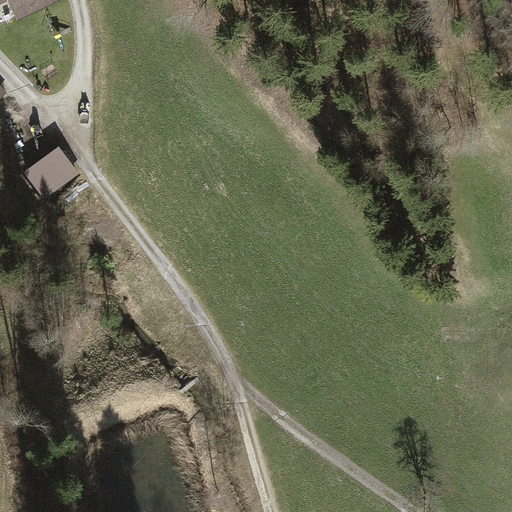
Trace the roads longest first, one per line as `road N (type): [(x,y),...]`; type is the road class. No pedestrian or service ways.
road 1 (track): [(39,112),(189,303),(240,408),(269,511)]
road 2 (track): [(413,511),(280,417),(221,359)]
